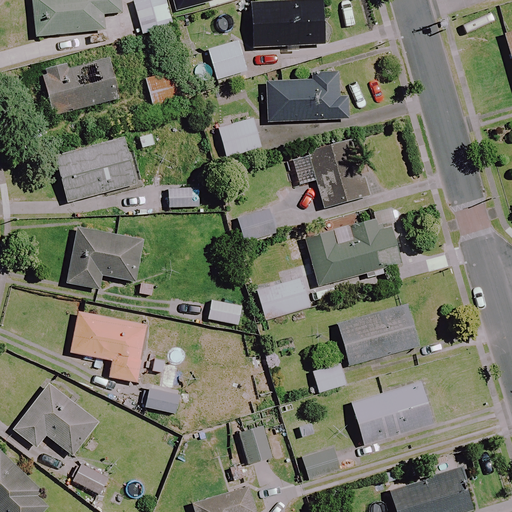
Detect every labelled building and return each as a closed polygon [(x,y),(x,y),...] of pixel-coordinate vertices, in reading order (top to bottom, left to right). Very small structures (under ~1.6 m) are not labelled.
[(118,14),(116,0),(28,0),(33,39),(102,32),(101,16),(118,14)] [(144,0),(138,0),(128,3),(138,38),(155,33),(144,0)] [(205,1),(204,0),(173,0),(175,9),(205,1)] [(321,46),(319,0),(246,4),(249,50),(321,46)] [(511,33),(501,36),(511,76),(511,33)] [(243,72),(234,43),(201,53),(210,83),(243,72)] [(116,101),(105,60),(66,70),(65,66),(38,73),(50,119),(116,101)] [(180,101),(172,72),(142,81),(150,110),(180,101)] [(337,98),(336,73),(315,73),(315,81),(261,83),(263,125),(345,122),(344,98),(337,98)] [(258,149),(250,120),(216,131),(225,159),(258,149)] [(133,187),(121,140),(52,157),(64,204),(133,187)] [(360,200),(345,143),(305,154),(320,211),(360,200)] [(197,209),(197,189),(164,190),(164,209),(197,209)] [(281,232),(272,205),(231,218),(239,245),(281,232)] [(313,289),(361,277),(362,281),(398,272),(397,268),(385,219),(348,229),(350,238),(304,249),(313,289)] [(138,242),(72,232),(64,286),(97,291),(99,278),(132,283),(138,242)] [(304,301),(298,280),(254,293),(262,321),(306,308),(304,301)] [(237,307),(207,302),(204,321),(234,326),(237,307)] [(407,306),(334,326),(345,367),(419,346),(407,306)] [(144,328),(75,314),(66,354),(109,363),(106,379),(132,384),(144,328)] [(344,387),(338,364),(309,372),(314,395),(344,387)] [(429,426),(416,384),(347,406),(360,447),(429,426)] [(94,424),(44,386),(9,431),(38,453),(47,440),(69,457),(94,424)] [(177,395),(148,388),(145,400),(143,409),(172,416),(177,395)] [(268,459),(258,429),(234,437),(245,467),(268,459)] [(337,471),(329,449),(297,460),(305,483),(337,471)] [(0,511),(42,511),(49,505),(0,455),(0,511)] [(105,479),(77,465),(69,482),(97,496),(105,479)] [(469,511),(457,469),(384,490),(390,511),(469,511)] [(251,511),(245,490),(190,505),(191,511),(251,511)]
